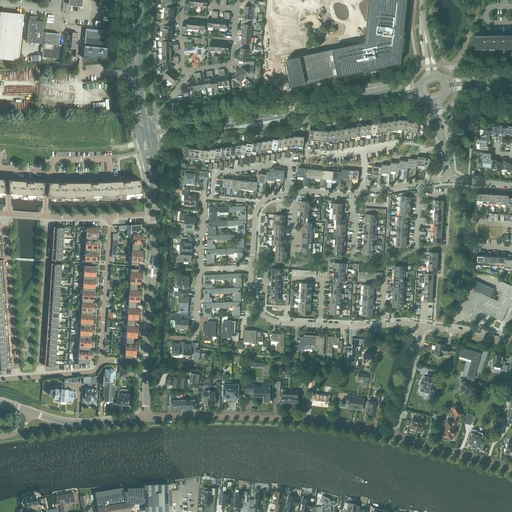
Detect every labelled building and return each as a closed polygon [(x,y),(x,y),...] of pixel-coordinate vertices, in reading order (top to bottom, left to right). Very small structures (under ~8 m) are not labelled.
[(286,61),(286,62),(291,85),(291,86),(292,86),(293,87),(294,87),(399,64),(400,64),(400,63),(401,63),(401,62),(402,53),(404,33),(407,0),(368,0),(369,4),(367,22),(367,23),(367,25),(366,27),(365,36),(365,41),(364,42),(363,42),(358,43),(330,50),(328,50),(325,51),(323,51),(321,52),(319,52),(316,53),(313,53),(309,54),(307,55),(304,55),(302,56),(300,56),(288,59),(287,59),(286,60),(286,61)] [(165,8),(165,13),(174,14),(175,8),(174,8),(174,7),(175,6),(175,5),(162,3),(162,5),(162,6),(162,7),(163,7),(164,8),(165,8)] [(245,6),(244,12),(256,13),(256,7),(258,7),(258,4),(251,3),(250,3),(250,6),(245,6)] [(0,57),(1,57),(1,59),(10,59),(11,58),(18,59),(19,49),(22,20),(22,15),(18,14),(0,12),(0,57)] [(244,18),(244,21),(255,22),(256,22),(256,21),(256,20),(256,19),(255,18),(254,18),(253,18),(254,13),(256,13),(244,12),(244,18)] [(162,19),(162,22),(169,22),(169,20),(173,20),(174,14),(165,13),(164,19),(162,19)] [(27,42),(44,44),(45,32),(43,32),(44,21),(36,20),(37,16),(30,16),(30,20),(29,20),(27,42)] [(193,29),(194,20),(188,19),(187,22),(183,22),(182,33),(186,34),(187,29),(193,29)] [(243,24),(242,30),(252,31),(253,25),(254,25),(255,22),(244,21),(243,24)] [(163,25),(163,31),(172,32),(173,26),(173,23),(169,22),(162,22),(161,25),(163,25)] [(102,59),(103,59),(104,59),(105,59),(105,58),(106,58),(106,57),(106,56),(107,56),(107,48),(105,47),(107,30),(86,28),(83,57),(99,55),(99,56),(100,56),(100,57),(100,58),(101,58),(101,59),(102,59)] [(160,42),(162,41),(167,41),(167,38),(172,38),(172,32),(163,31),(162,37),(160,37),(160,42)] [(511,36),(476,37),(476,35),(475,35),(476,49),(476,47),(511,46),(511,36)] [(246,43),(246,46),(252,46),(253,43),(251,43),(251,37),(242,36),(241,42),(246,43)] [(241,48),(240,54),(250,55),(250,51),(252,51),(252,46),(246,46),(245,48),(241,48)] [(243,64),(244,64),(254,65),(255,62),(249,61),(250,55),(240,54),(239,60),(243,61),(243,64)] [(242,67),(238,71),(245,78),(249,73),(253,74),(254,65),(244,64),(244,67),(243,67),(242,67)] [(162,65),(160,65),(160,75),(164,75),(163,76),(168,80),(174,72),(169,69),(168,68),(168,66),(162,66),(162,65)] [(224,68),(221,69),(224,85),(230,84),(228,75),(225,75),(224,68)] [(212,70),(209,71),(212,87),(218,86),(216,77),(213,77),(212,70)] [(245,78),(238,71),(234,76),(235,77),(234,78),(231,79),(233,87),(236,87),(236,86),(242,85),(241,82),(245,78)] [(168,80),(167,81),(174,87),(179,81),(176,79),(179,76),(174,72),(168,80)] [(201,72),(198,73),(200,89),(206,88),(205,79),(202,79),(201,72)] [(194,90),(193,81),(187,82),(187,86),(185,87),(185,85),(181,86),(183,94),(189,93),(188,91),(194,90)] [(57,91),(42,91),(42,113),(57,113),(57,111),(78,111),(78,112),(101,112),(101,96),(105,96),(105,88),(90,88),(90,99),(78,99),(78,97),(57,97),(57,91)] [(496,133),(502,134),(503,127),(503,125),(498,124),(498,125),(499,125),(498,126),(492,126),(492,130),(492,135),(492,134),(496,135),(496,133)] [(511,136),(511,132),(511,131),(511,132),(511,131),(511,125),(508,126),(509,126),(508,127),(503,127),(502,134),(501,138),(506,138),(505,138),(506,136),(506,134),(511,135),(511,136)] [(491,135),(492,135),(492,130),(483,129),(483,135),(481,135),(481,139),(488,140),(489,140),(490,134),(492,134),(491,135)] [(487,146),(488,140),(481,139),(479,139),(478,143),(479,143),(480,143),(479,149),(491,150),(491,146),(489,146),(488,146),(487,146)] [(189,158),(194,159),(195,149),(190,148),(191,147),(185,146),(184,156),(189,157),(189,158)] [(483,152),(482,156),(484,156),(483,162),(483,167),(491,168),(492,163),(492,159),(491,159),(491,156),(491,153),(483,152)] [(417,157),(417,159),(417,165),(425,166),(425,169),(429,170),(430,159),(426,158),(426,157),(417,157)] [(409,158),(408,161),(408,167),(416,168),(417,165),(417,159),(409,158)] [(511,172),(511,170),(511,163),(506,162),(506,161),(507,161),(506,161),(507,158),(502,158),(502,162),(501,169),(507,170),(507,171),(511,172)] [(501,171),(501,169),(502,162),(496,161),(496,160),(497,160),(492,159),(492,163),(491,168),(497,168),(497,170),(501,171)] [(400,160),(399,163),(400,163),(399,169),(408,170),(408,167),(408,161),(400,160)] [(391,162),(391,165),(390,171),(399,172),(399,169),(400,163),(399,163),(391,162)] [(382,164),(382,167),(381,173),(390,174),(390,171),(391,165),(382,164)] [(382,167),(373,166),(372,175),(381,176),(381,173),(382,167)] [(298,176),(306,177),(307,168),(299,168),(298,176)] [(306,177),(315,178),(316,169),(307,168),(306,177)] [(315,178),(324,179),(324,170),(316,169),(315,178)] [(350,170),(342,169),(341,172),(342,172),(341,178),(347,179),(346,181),(349,182),(350,170)] [(276,170),(276,172),(275,178),(284,179),(285,170),(276,170)] [(324,179),(332,180),(333,171),(324,170),(324,179)] [(359,171),(350,170),(350,179),(358,180),(359,171)] [(267,171),(267,174),(266,180),(275,181),(275,178),(276,172),(267,171)] [(341,172),(333,171),(332,180),(338,180),(338,183),(341,184),(341,181),(341,178),(342,172),(341,172)] [(196,174),(185,173),(184,183),(195,184),(196,174)] [(258,173),(257,182),(258,182),(266,183),(266,180),(267,174),(258,173)] [(222,187),(231,188),(232,179),(223,178),(222,187)] [(22,196),(32,197),(44,197),(45,181),(33,181),(30,181),(23,180),(9,179),(10,195),(22,196)] [(87,182),(77,182),(71,182),(65,182),(58,182),(49,181),(48,197),(57,198),(71,198),(77,198),(87,198),(98,197),(105,197),(114,196),(120,196),(136,195),(142,194),(140,179),(135,179),(130,180),(128,180),(121,180),(119,180),(113,181),(103,181),(97,181),(87,182)] [(231,188),(240,189),(240,180),(232,179),(231,188)] [(240,189),(248,190),(249,181),(240,180),(240,189)] [(249,181),(248,190),(257,191),(258,182),(257,182),(249,181)] [(176,189),(176,190),(177,190),(177,192),(182,192),(182,194),(185,194),(184,205),(195,206),(196,195),(188,194),(189,189),(176,189)] [(401,196),(401,201),(413,202),(413,200),(411,200),(411,196),(410,196),(411,194),(406,193),(405,196),(401,196)] [(301,201),(301,206),(310,207),(310,201),(312,201),(313,198),(305,198),(305,201),(301,201)] [(211,216),(211,221),(218,221),(217,211),(219,211),(219,212),(229,212),(229,206),(209,207),(209,216),(211,216)] [(246,206),(229,206),(229,212),(237,212),(236,210),(240,210),(240,215),(238,215),(238,220),(245,220),(245,214),(246,214),(246,206)] [(190,210),(187,210),(187,213),(180,213),(180,220),(185,220),(184,223),(195,224),(195,217),(189,216),(190,210)] [(218,221),(211,221),(208,221),(208,230),(210,230),(210,235),(217,235),(216,225),(218,225),(219,226),(228,226),(228,220),(218,221)] [(228,220),(228,226),(236,226),(236,224),(238,224),(238,229),(237,229),(238,234),(244,234),(244,228),(245,228),(245,220),(246,220),(245,220),(238,220),(228,220)] [(195,224),(184,223),(184,230),(181,230),(181,233),(188,233),(188,230),(195,231),(195,224)] [(130,237),(133,237),(144,238),(144,232),(141,232),(142,224),(131,225),(130,237)] [(227,235),(227,240),(235,240),(235,238),(238,238),(239,243),(236,243),(237,248),(243,248),(243,242),(244,242),(244,234),(246,234),(244,234),(238,234),(227,235)] [(209,244),(209,249),(216,249),(216,244),(213,244),(213,239),(218,239),(218,240),(227,240),(227,235),(217,235),(210,235),(207,235),(208,244),(209,244)] [(133,237),(132,246),(140,247),(140,244),(143,244),(144,238),(133,237)] [(178,245),(177,251),(180,251),(192,252),(193,238),(189,238),(189,241),(180,241),(180,245),(178,245)] [(132,246),(132,255),(142,256),(143,251),(140,250),(140,247),(132,246)] [(245,248),(243,248),(237,248),(226,249),(226,254),(234,254),(234,253),(238,253),(238,257),(236,257),(236,262),(244,262),(242,262),(242,256),(243,256),(243,248),(245,248)] [(209,249),(206,249),(207,258),(208,258),(209,263),(207,263),(207,264),(215,263),(215,258),(214,254),(217,254),(217,255),(226,254),(226,249),(216,249),(209,249)] [(192,252),(180,251),(179,261),(192,262),(192,252)] [(484,266),(484,265),(484,256),(485,251),(481,251),(481,256),(477,255),(478,251),(475,251),(474,259),(477,260),(477,264),(480,265),(480,266),(484,266)] [(491,267),(491,265),(491,256),(492,252),(488,251),(488,256),(484,256),(484,265),(487,265),(487,267),(491,267)] [(498,267),(498,266),(498,257),(499,252),(495,252),(495,257),(491,256),(491,265),(494,265),(494,267),(498,267)] [(501,268),(504,268),(505,259),(505,258),(506,253),(502,252),(502,257),(498,257),(498,266),(501,266),(501,268)] [(142,256),(132,255),(131,265),(139,265),(139,262),(142,262),(142,256)] [(128,268),(127,277),(141,278),(141,272),(138,272),(139,269),(128,268)] [(241,273),(225,274),(225,280),(232,279),(232,278),(236,278),(236,283),(234,283),(234,288),(240,287),(240,282),(242,282),(241,273)] [(207,283),(207,289),(213,289),(213,284),(211,284),(211,279),(215,279),(215,280),(225,280),(225,274),(205,275),(205,283),(207,283)] [(174,288),(174,291),(175,291),(178,291),(178,292),(178,288),(189,289),(190,276),(178,275),(179,275),(179,284),(176,284),(176,288),(174,288)] [(130,278),(130,286),(137,287),(138,284),(141,284),(141,278),(127,277),(130,278)] [(497,290),(501,292),(498,300),(490,297),(494,289),(473,279),(470,286),(475,289),(474,290),(465,310),(472,313),(470,319),(478,323),(478,322),(481,315),(481,316),(483,312),(502,320),(502,321),(506,312),(505,312),(508,305),(511,307),(511,306),(511,307),(511,306),(511,285),(510,285),(501,282),(501,281),(497,290)] [(130,286),(129,295),(140,296),(140,290),(137,290),(137,287),(130,286)] [(224,288),(224,294),(231,293),(231,292),(235,292),(235,297),(233,297),(233,302),(240,301),(239,296),(241,296),(241,288),(242,287),(240,287),(234,288),(224,288)] [(206,297),(206,303),(212,303),(212,298),(210,298),(210,293),(214,293),(214,294),(224,294),(224,288),(213,289),(207,289),(204,289),(204,297),(206,297)] [(174,295),(179,296),(179,302),(182,302),(182,304),(180,304),(179,311),(181,311),(182,311),(188,311),(189,296),(187,296),(187,293),(178,292),(178,291),(175,291),(174,295)] [(129,295),(128,304),(136,305),(137,301),(140,302),(140,296),(129,295)] [(241,301),(240,301),(233,302),(223,302),(223,308),(230,307),(230,306),(234,306),(234,311),(232,311),(232,316),(240,316),(240,315),(239,315),(238,310),(240,310),(240,302),(241,302),(241,301)] [(205,317),(211,317),(211,307),(213,307),(213,308),(223,308),(223,302),(212,303),(206,303),(203,303),(203,312),(205,312),(205,317)] [(128,304),(128,313),(139,314),(139,308),(136,308),(136,305),(128,304)] [(128,313),(127,322),(135,323),(135,319),(138,320),(139,314),(128,313)] [(168,315),(168,317),(171,317),(171,319),(176,320),(176,328),(188,329),(189,320),(182,320),(182,316),(168,315)] [(234,341),(239,341),(239,340),(239,332),(235,332),(236,321),(224,320),(223,330),(226,330),(225,336),(230,336),(230,337),(235,338),(234,341)] [(204,340),(212,340),(212,336),(215,336),(216,322),(208,321),(208,324),(204,324),(203,329),(205,329),(204,340)] [(127,322),(127,331),(138,332),(138,326),(135,326),(135,323),(127,322)] [(123,340),(134,341),(134,337),(137,338),(138,332),(127,331),(126,340),(123,340)] [(239,340),(239,341),(238,348),(244,349),(244,342),(250,342),(250,340),(255,341),(263,342),(263,336),(261,336),(261,331),(251,331),(247,331),(244,331),(244,340),(239,340)] [(272,333),(271,341),(279,341),(279,345),(277,345),(276,351),(284,352),(285,334),(272,333)] [(292,345),(292,357),(298,358),(299,347),(303,348),(304,348),(315,349),(315,351),(319,351),(319,354),(324,355),(325,336),(305,335),(305,337),(299,337),(299,340),(299,341),(299,342),(299,345),(292,345)] [(332,358),(333,343),(338,344),(338,348),(342,348),(343,340),(340,340),(340,337),(333,337),(333,336),(328,336),(327,357),(332,358)] [(347,346),(347,359),(356,360),(357,347),(365,347),(366,339),(352,338),(351,346),(347,346)] [(123,340),(123,349),(136,350),(137,344),(134,344),(134,341),(123,340)] [(172,354),(184,354),(185,343),(185,342),(180,342),(180,343),(172,342),(172,354)] [(185,343),(184,354),(194,355),(194,360),(199,361),(199,357),(200,357),(200,352),(199,352),(199,349),(196,349),(196,343),(192,342),(192,343),(185,343)] [(437,343),(435,354),(436,354),(437,356),(440,356),(441,355),(443,356),(443,353),(448,354),(449,348),(444,347),(445,345),(437,343)] [(468,356),(472,357),(471,363),(466,377),(473,379),(480,356),(481,353),(481,354),(481,353),(461,347),(461,348),(462,348),(461,350),(460,353),(460,355),(463,356),(467,358),(468,356)] [(136,350),(123,349),(126,349),(125,358),(133,358),(133,355),(136,356),(136,350)] [(91,354),(79,354),(78,363),(89,362),(89,359),(90,359),(91,354)] [(505,362),(503,361),(504,355),(496,354),(495,357),(494,358),(493,362),(494,363),(493,369),(507,371),(508,365),(505,365),(505,362)] [(121,370),(120,376),(121,376),(128,377),(129,371),(128,371),(129,368),(123,368),(122,370),(121,370)] [(104,395),(105,395),(105,400),(112,401),(112,396),(113,396),(114,382),(115,370),(106,369),(105,377),(104,377),(103,385),(104,385),(104,395)] [(190,379),(188,379),(188,382),(198,383),(199,374),(191,373),(190,379)] [(188,382),(188,379),(182,378),(181,378),(166,376),(165,384),(173,385),(173,387),(187,389),(188,382)] [(422,380),(420,385),(421,385),(422,386),(421,390),(424,391),(423,395),(428,397),(429,393),(432,394),(437,379),(433,378),(433,377),(429,376),(429,377),(425,376),(425,377),(424,381),(423,380),(422,380)] [(210,397),(209,397),(209,404),(215,404),(215,399),(216,399),(216,397),(215,397),(215,394),(217,394),(217,390),(220,390),(220,381),(216,381),(216,386),(210,387),(210,397)] [(469,383),(466,384),(465,381),(460,382),(462,387),(461,387),(463,390),(465,394),(470,392),(468,389),(470,388),(469,387),(470,387),(469,383)] [(246,384),(246,392),(252,392),(252,391),(255,391),(255,392),(254,396),(258,396),(258,394),(263,395),(263,396),(263,398),(264,398),(264,402),(270,402),(271,383),(264,383),(264,388),(255,387),(255,384),(246,384)] [(210,397),(210,387),(210,386),(209,386),(208,385),(204,385),(203,386),(201,386),(201,385),(198,386),(198,393),(204,393),(204,394),(203,394),(203,396),(204,396),(204,403),(206,403),(209,404),(209,397),(210,397)] [(55,398),(60,398),(60,402),(66,403),(66,399),(71,399),(71,400),(72,400),(72,399),(72,398),(75,398),(76,397),(77,394),(75,392),(73,392),(73,391),(73,390),(72,390),(67,390),(68,389),(66,389),(66,386),(61,386),(60,388),(61,388),(61,389),(56,388),(55,388),(55,389),(55,390),(52,389),(52,390),(50,391),(50,394),(51,396),(55,396),(55,397),(54,397),(54,398),(55,398)] [(85,399),(88,399),(88,400),(88,401),(93,401),(93,400),(97,400),(97,390),(93,389),(90,388),(90,389),(85,389),(85,399)] [(127,390),(122,389),(120,391),(119,392),(118,392),(117,404),(130,405),(131,404),(132,401),(131,400),(129,400),(130,394),(129,394),(129,392),(127,390)] [(281,403),(290,403),(290,393),(286,393),(286,389),(280,389),(279,398),(281,398),(281,403)] [(290,393),(290,403),(298,404),(298,400),(300,400),(301,390),(294,390),(294,393),(290,393)] [(314,393),(313,400),(312,405),(329,407),(331,395),(324,394),(315,393),(314,393)] [(180,395),(171,395),(171,410),(175,410),(181,410),(181,399),(180,399),(180,395)] [(345,403),(345,405),(346,403),(348,404),(349,404),(349,408),(354,409),(354,408),(357,408),(357,409),(362,410),(364,399),(359,398),(359,399),(355,398),(356,396),(347,395),(346,399),(345,403)] [(369,401),(367,412),(369,412),(369,414),(375,415),(377,402),(376,402),(376,401),(372,400),(372,402),(369,401)] [(442,431),(440,436),(442,437),(444,437),(444,439),(449,440),(449,439),(451,439),(453,439),(454,436),(456,430),(455,429),(458,416),(462,414),(456,404),(451,407),(455,415),(453,422),(453,423),(452,422),(453,421),(447,419),(447,421),(445,427),(446,427),(446,428),(445,432),(443,431),(443,432),(442,431)] [(414,429),(416,429),(419,420),(413,418),(410,428),(411,428),(411,429),(413,429),(414,429)] [(419,420),(416,429),(419,430),(419,431),(421,432),(422,431),(423,431),(425,421),(422,420),(419,420)] [(475,447),(480,448),(482,449),(483,448),(484,445),(483,444),(481,443),(482,440),(483,436),(483,434),(483,433),(479,432),(479,431),(472,429),(471,431),(472,432),(471,433),(470,437),(469,437),(468,440),(469,440),(467,445),(472,446),(472,447),(475,447)] [(171,483),(144,484),(144,488),(145,501),(145,511),(172,510),(171,483)] [(126,504),(123,491),(123,487),(95,492),(98,511),(124,511),(127,511),(126,507),(126,504)] [(128,491),(123,491),(126,504),(128,504),(144,503),(144,501),(145,501),(144,488),(143,488),(143,487),(128,488),(128,491)] [(202,503),(211,504),(212,494),(215,495),(215,488),(212,488),(212,491),(204,490),(203,490),(203,491),(204,491),(202,503)] [(219,497),(219,499),(222,499),(222,501),(221,505),(223,505),(224,505),(225,505),(228,505),(229,506),(229,504),(229,503),(229,502),(229,500),(229,499),(229,497),(230,494),(230,493),(230,492),(229,492),(224,491),(223,491),(223,493),(220,493),(220,494),(220,495),(219,495),(219,496),(219,497)] [(274,494),(272,503),(276,503),(274,511),(281,511),(283,504),(282,504),(284,492),(283,492),(283,493),(276,491),(275,494),(274,494)] [(57,505),(60,504),(61,511),(68,511),(67,503),(75,502),(73,493),(56,496),(57,505)] [(255,500),(250,499),(249,511),(255,511),(256,507),(262,508),(264,496),(262,496),(262,494),(261,493),(259,493),(258,494),(258,495),(256,495),(255,500)] [(235,494),(234,506),(235,506),(238,507),(239,507),(239,506),(241,506),(243,506),(243,504),(243,502),(247,502),(247,495),(243,494),(242,494),(239,494),(238,494),(238,495),(236,494),(235,494)] [(30,495),(27,496),(26,497),(23,498),(24,502),(27,502),(27,506),(38,504),(37,504),(41,503),(40,499),(37,500),(36,495),(30,496),(30,495)] [(315,507),(313,511),(330,511),(331,505),(335,505),(335,501),(330,501),(330,499),(322,495),(320,501),(325,504),(325,506),(322,506),(322,507),(315,507)] [(287,503),(287,502),(284,511),(293,511),(294,505),(297,506),(299,499),(296,498),(296,497),(289,496),(287,503)] [(303,498),(300,511),(308,511),(309,508),(312,509),(314,499),(311,498),(311,501),(310,501),(311,500),(303,498)] [(344,510),(343,511),(358,511),(359,506),(355,505),(355,504),(345,503),(345,510),(344,510)]
